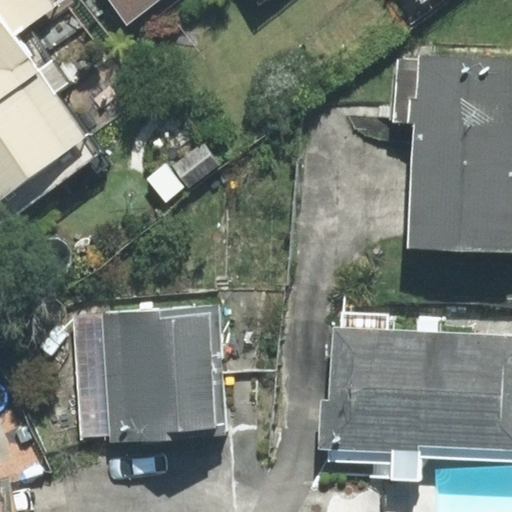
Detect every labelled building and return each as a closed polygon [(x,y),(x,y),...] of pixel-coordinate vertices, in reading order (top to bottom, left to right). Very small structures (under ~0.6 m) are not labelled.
[(50,18),(37,0),(0,0),(0,213),(1,215),(92,148),(15,43),(50,18)] [(271,0),(111,0),(129,24),(161,0),(250,0),(258,10),(271,0)] [(327,119),(323,215),(405,218),(403,261),(511,265),(511,255),(511,254),(511,40),(435,37),(434,55),(395,53),(392,121),(327,119)] [(130,385),(107,385),(107,449),(146,449),(146,456),(168,456),(168,445),(214,444),(213,313),(129,314),(130,385)] [(328,480),(420,484),(422,459),(511,463),(511,345),(391,340),(391,320),(335,318),(331,406),(315,405),(313,455),(329,456),(328,480)] [(15,511),(10,484),(0,485),(0,511),(15,511)]
